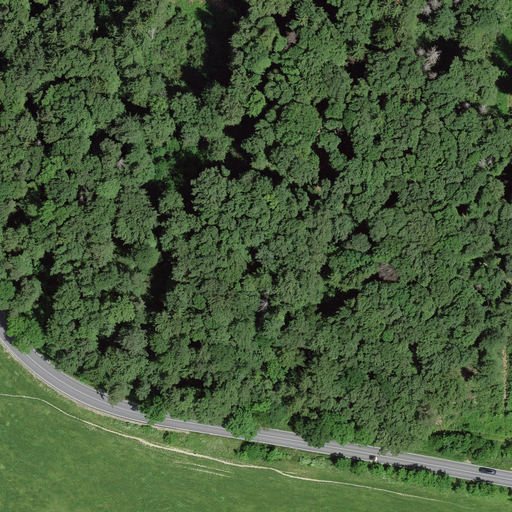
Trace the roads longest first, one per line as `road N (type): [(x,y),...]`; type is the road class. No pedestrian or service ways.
road 1 (secondary): [(0,323),(58,380),(123,410),(511,478)]
road 2 (track): [(373,454),(420,434),(511,439)]
